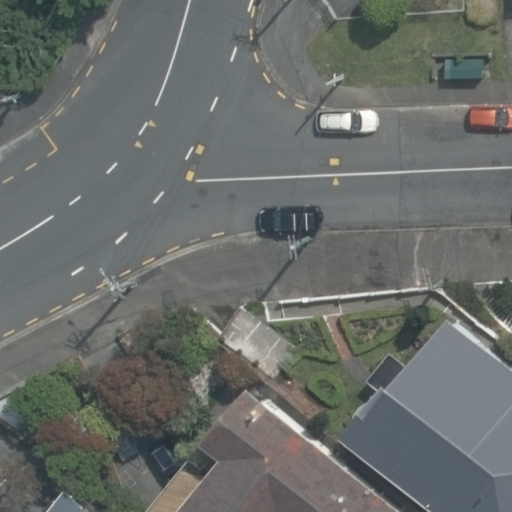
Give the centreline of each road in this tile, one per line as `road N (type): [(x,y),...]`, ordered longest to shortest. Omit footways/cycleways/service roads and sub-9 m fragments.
road 1 (residential): [(94,184),(511,164)]
road 2 (tertiary): [(94,184),(147,94),(183,0)]
